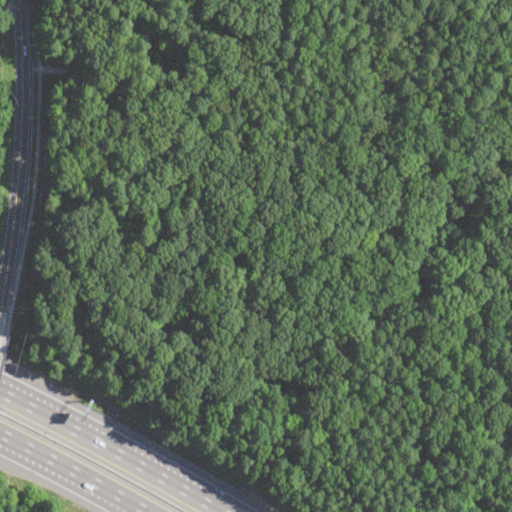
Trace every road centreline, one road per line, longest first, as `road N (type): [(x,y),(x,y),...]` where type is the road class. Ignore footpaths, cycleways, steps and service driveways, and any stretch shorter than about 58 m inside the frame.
road 1 (secondary): [(0,309),(20,163),(23,38)]
road 2 (motorway): [(233,511),(0,388)]
road 3 (motorway): [(0,433),(148,511)]
